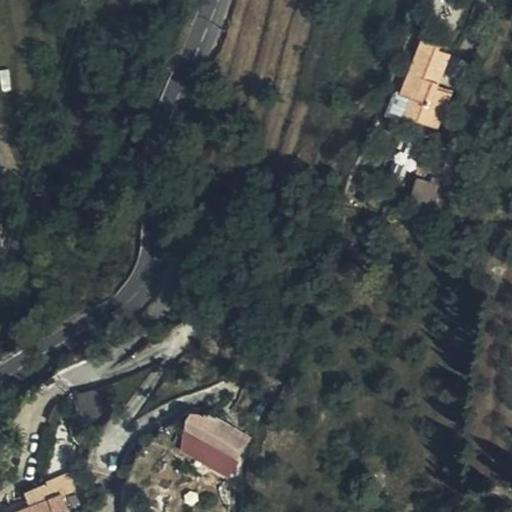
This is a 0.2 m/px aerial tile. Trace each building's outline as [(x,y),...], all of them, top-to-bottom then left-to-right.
[(416,99),(409,116),(440,128),(453,96),(438,91),(452,56),(437,50),(439,43),(425,38),(403,93),(416,99)] [(407,121),(409,116),(416,99),(403,93),(398,91),(389,114),(407,121)] [(413,200),(433,207),(441,184),(421,177),(413,200)] [(189,446),(201,422),(183,412),(165,443),(186,455),(189,446)] [(212,428),(201,422),(189,446),(186,455),(195,460),(197,456),(199,450),(212,428)] [(197,456),(219,454),(222,449),(219,446),(225,435),(212,428),(199,450),(197,456)] [(197,456),(195,460),(210,469),(219,454),(197,456)] [(77,511),(75,491),(34,495),(36,511),(77,511)]
